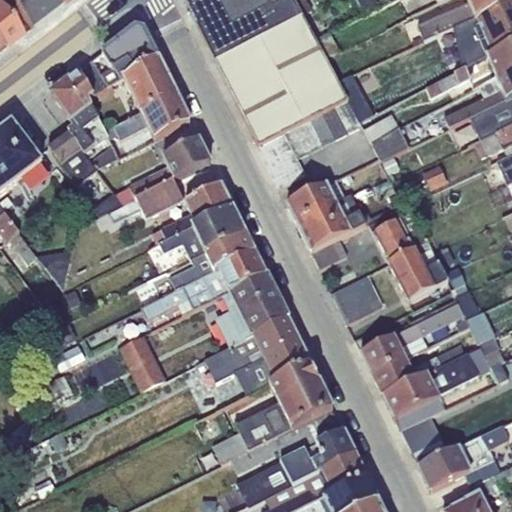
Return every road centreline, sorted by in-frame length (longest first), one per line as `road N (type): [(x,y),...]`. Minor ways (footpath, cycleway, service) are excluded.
road 1 (tertiary): [(416,511),(163,0)]
road 2 (secondary): [(0,91),(122,0)]
